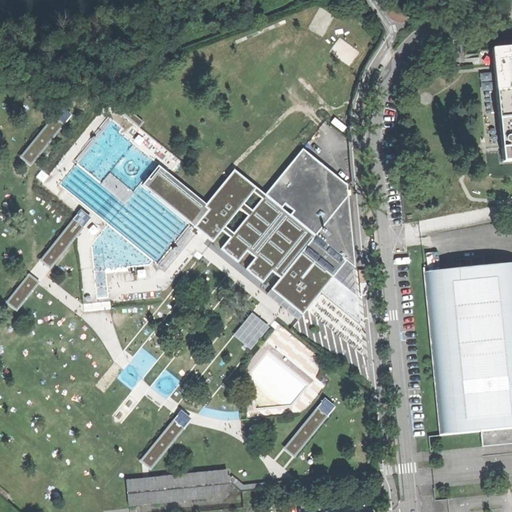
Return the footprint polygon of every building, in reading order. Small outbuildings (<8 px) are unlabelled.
[(511,47),(492,50),(503,161),(511,160),(511,47)] [(118,109),(141,127),(145,122),(121,104),(118,109)] [(61,107),(20,157),(30,165),(71,115),(61,107)] [(283,207),(286,203),(295,211),(293,215),(318,236),(349,194),(349,184),(304,149),(268,194),(283,207)] [(259,187),(236,168),(208,202),(162,165),(152,177),(150,176),(144,183),(197,227),(215,241),(224,230),(228,226),(241,209),(246,204),(255,192),(259,187)] [(284,277),(273,289),(305,316),(310,310),(323,294),(339,275),(308,249),(318,236),(293,215),(283,207),(268,194),(259,187),(255,192),(263,200),(254,211),(246,204),(241,209),(250,216),(236,233),(228,226),(224,230),(234,238),(224,249),(239,261),(248,250),(257,257),(248,269),(262,281),(273,268),(279,273),(284,277)] [(323,294),(356,322),(353,265),(349,194),(318,236),(308,249),(339,275),(323,294)] [(82,211),(41,261),(51,269),(92,219),(82,211)] [(511,262),(484,265),(483,256),(459,258),(460,268),(424,271),(432,350),(439,434),(479,431),(481,447),(511,443),(511,262)] [(29,275),(7,302),(18,311),(40,283),(29,275)] [(325,399),(285,449),(295,457),(335,407),(325,399)] [(178,415),(141,461),(143,463),(151,470),(189,423),(191,419),(181,411),(178,415)] [(255,490),(254,484),(246,485),(228,469),(149,477),(147,477),(127,478),(131,505),(227,484),(244,491),(255,490)]
